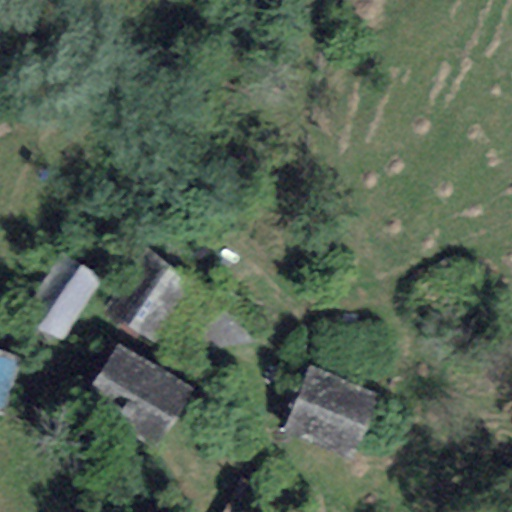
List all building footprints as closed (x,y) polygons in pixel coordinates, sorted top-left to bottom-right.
[(192,285),(144,248),(102,312),(153,345),(192,285)] [(103,279),(60,254),(20,321),(63,347),(103,279)] [(191,390),(118,344),(82,402),(154,448),(191,390)] [(20,353),(0,348),(0,408),(7,410),(20,353)] [(379,394),(308,365),(281,428),(352,458),(379,394)]
